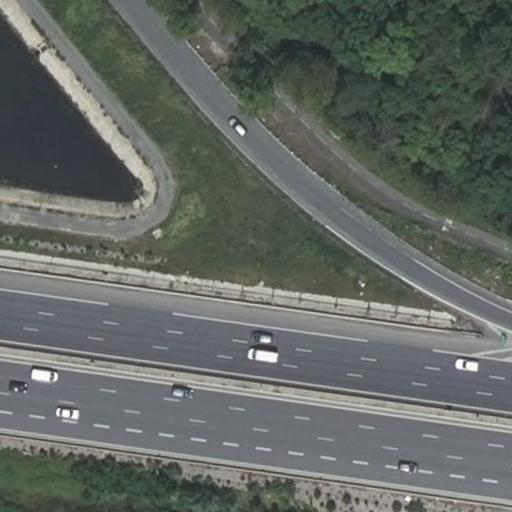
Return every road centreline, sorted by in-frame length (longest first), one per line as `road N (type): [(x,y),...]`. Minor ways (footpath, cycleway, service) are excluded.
road 1 (motorway): [(0,385),(511,458)]
road 2 (motorway): [(511,387),(0,315)]
road 3 (motorway): [(511,317),(386,254),(276,165),(128,0)]
